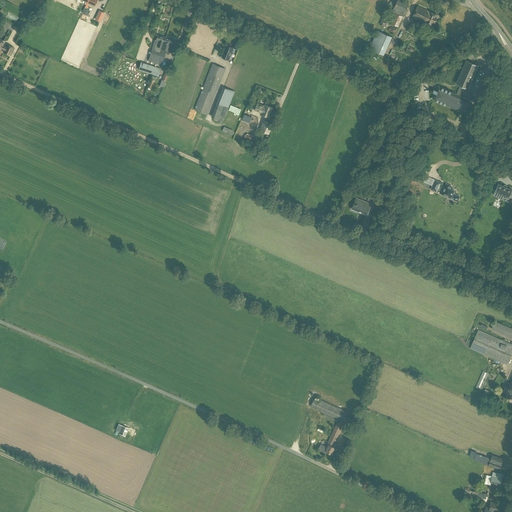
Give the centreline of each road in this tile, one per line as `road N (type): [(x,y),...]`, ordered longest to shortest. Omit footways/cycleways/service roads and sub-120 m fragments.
road 1 (unknown): [(0,72),(511,300)]
road 2 (track): [(173,0),(385,91),(398,91),(499,22)]
road 3 (unclassified): [(0,321),(298,454)]
road 4 (track): [(131,511),(0,454)]
road 5 (unclassified): [(298,454),(415,511)]
